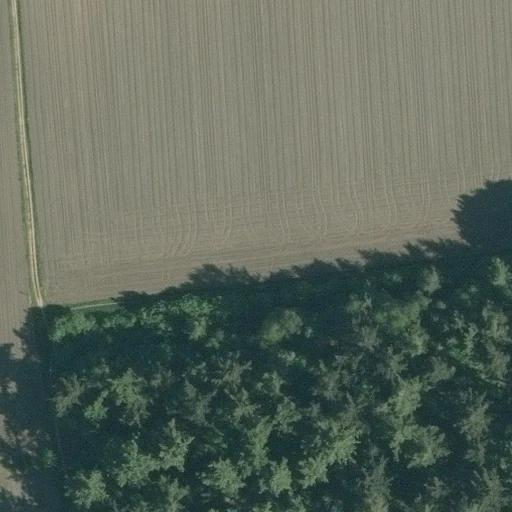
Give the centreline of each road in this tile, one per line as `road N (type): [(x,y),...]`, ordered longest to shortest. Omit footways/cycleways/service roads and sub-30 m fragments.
road 1 (track): [(12,0),(36,321),(75,511)]
road 2 (track): [(36,321),(511,252)]
